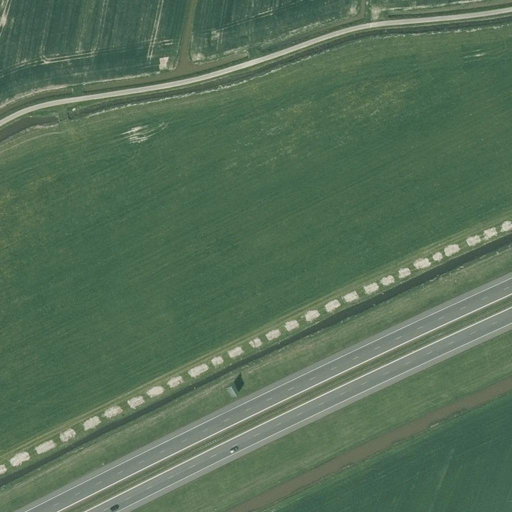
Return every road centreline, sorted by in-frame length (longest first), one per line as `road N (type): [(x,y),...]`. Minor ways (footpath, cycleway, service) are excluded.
road 1 (motorway): [(511,286),(325,367),(34,511)]
road 2 (unclassified): [(511,12),(363,29),(222,74),(47,106),(0,129)]
road 3 (motorway): [(97,511),(511,315)]
